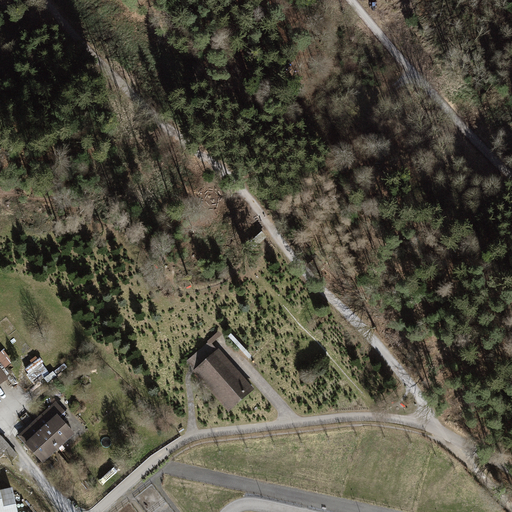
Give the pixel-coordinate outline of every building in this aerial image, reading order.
[(311,266),(317,272),(323,267),(317,260),(311,266)] [(217,350),(209,341),(186,362),(194,370),(193,371),(228,412),(253,389),(218,349),(217,350)] [(13,362),(4,350),(0,352),(0,361),(5,368),(13,362)] [(35,382),(50,370),(40,358),(25,370),(35,382)] [(0,383),(0,384),(8,378),(0,367),(0,383)] [(56,401),(18,436),(43,463),(76,434),(61,417),(66,412),(56,401)] [(19,455),(0,434),(0,454),(1,454),(10,462),(19,455)] [(0,487),(0,511),(17,511),(13,487),(1,490),(0,487)]
